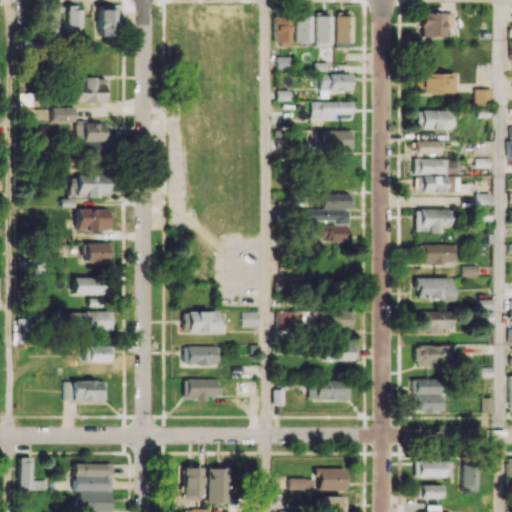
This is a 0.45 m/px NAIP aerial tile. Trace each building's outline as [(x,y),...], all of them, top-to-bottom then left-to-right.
[(111,36),(111,6),(94,6),(95,36),(111,36)] [(80,7),(64,7),(64,35),(79,35),(80,7)] [(55,9),(38,10),(39,35),(55,34),(55,9)] [(444,36),(443,25),(451,25),(451,12),(419,13),(419,36),(444,36)] [(293,42),(309,42),(309,13),(293,13),(293,42)] [(313,13),(312,46),(329,46),(329,13),(313,13)] [(289,15),(272,15),(271,44),(288,44),(289,15)] [(333,47),(350,47),(350,16),(333,16),(333,47)] [(290,57),(275,56),(275,71),(290,71),(290,57)] [(327,71),(327,62),(313,62),(313,71),(327,71)] [(453,93),(453,73),(414,72),(414,92),(453,93)] [(350,90),(350,73),(317,73),(317,98),(326,98),(326,90),(350,90)] [(104,101),(105,78),(79,77),(78,83),(71,83),(70,101),(104,101)] [(490,105),(490,89),(473,89),(472,104),(490,105)] [(29,93),(15,93),(15,105),(29,105),(29,93)] [(350,113),(350,101),(308,101),(308,118),(330,118),(330,114),(350,113)] [(48,121),(72,121),(71,106),(48,107),(48,121)] [(414,109),(414,129),(450,129),(450,110),(414,109)] [(72,122),(71,140),(104,141),(105,123),(72,122)] [(350,130),(312,130),(312,150),(350,150),(350,130)] [(413,153),(440,153),(440,140),(413,140),(413,153)] [(415,173),(455,173),(455,158),(415,158),(415,173)] [(69,175),(68,196),(109,196),(109,175),(69,175)] [(457,175),(419,175),(419,192),(467,191),(466,183),(457,183),(457,175)] [(345,221),(345,208),(349,208),(348,192),(320,193),(320,209),(304,209),(304,222),(345,221)] [(488,208),(489,193),(474,193),(474,208),(488,208)] [(74,230),(108,230),(109,209),(75,208),(74,230)] [(413,232),(438,231),(438,227),(450,226),(450,208),(412,209),(413,232)] [(347,241),(347,225),(310,224),(310,237),(322,237),(322,241),(347,241)] [(109,261),(109,243),(83,242),(82,261),(109,261)] [(417,264),(441,264),(441,260),(453,260),(453,244),(417,244),(417,264)] [(476,266),(460,265),(460,276),(475,276),(476,266)] [(274,291),(307,290),(306,275),(273,276),(274,291)] [(71,294),(102,294),(102,277),(71,276),(71,294)] [(450,277),(414,277),(414,298),(450,298),(450,277)] [(273,326),(292,326),(293,311),(273,310),(273,326)] [(348,327),(348,311),(324,310),(323,326),(348,327)] [(449,311),(416,310),(416,333),(437,333),(437,327),(448,328),(449,311)] [(110,329),(110,311),(61,311),(60,329),(110,329)] [(179,311),(179,330),(217,331),(217,311),(179,311)] [(239,312),(239,326),(256,326),(256,311),(239,312)] [(321,343),(320,360),(352,361),(353,344),(321,343)] [(81,361),(110,362),(111,345),(82,344),(81,361)] [(216,345),(180,346),(180,364),(216,363),(216,345)] [(412,345),(412,365),(449,366),(449,345),(412,345)] [(204,399),(204,395),(217,395),(217,379),(180,378),(180,399),(204,399)] [(409,411),(439,411),(439,379),(409,378),(409,411)] [(346,380),(306,379),(306,398),(345,400),(346,380)] [(61,401),(102,401),(102,380),(61,380),(61,401)] [(479,411),(490,411),(490,397),(480,396),(479,411)] [(17,490),(44,490),(44,480),(30,480),(30,457),(17,457),(17,490)] [(412,461),(412,476),(448,477),(448,461),(412,461)] [(109,463),(70,463),(70,490),(108,491),(109,463)] [(200,467),(179,467),(179,499),(199,500),(200,467)] [(205,502),(227,503),(228,468),(205,467),(205,502)] [(474,491),(474,468),(459,467),(458,490),(474,491)] [(341,468),(311,468),(311,477),(286,477),(286,489),(313,489),(313,490),(341,489),(341,468)] [(440,497),(440,484),(417,484),(417,497),(440,497)] [(106,511),(107,492),(75,491),(74,511),(106,511)] [(338,511),(339,496),(315,496),(314,511),(338,511)]
